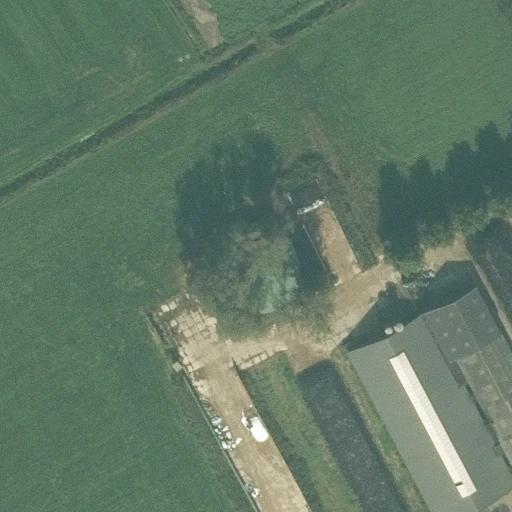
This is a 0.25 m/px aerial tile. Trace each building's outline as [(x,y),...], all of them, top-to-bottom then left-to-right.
[(236,301),(244,304),(252,306),(260,306),(269,304),(277,301),(283,296),(289,289),(293,282),(295,274),(296,265),(295,257),(292,249),(287,242),(281,236),(273,232),(265,229),(257,228),(248,229),(240,231),(233,236),(227,241),(222,248),(219,256),(217,265),(218,273),(220,281),(224,289),(229,295),(236,301)] [(511,278),(502,282),(511,309),(511,278)] [(161,336),(200,321),(191,298),(152,313),(161,336)] [(459,511),(511,484),(511,476),(499,451),(495,444),(461,379),(457,372),(424,309),(345,350),(307,371),(381,511),(459,511)] [(457,372),(461,379),(468,375),(502,440),(495,444),(499,451),(506,448),(511,459),(511,354),(499,330),(456,353),(464,368),(457,372)]
